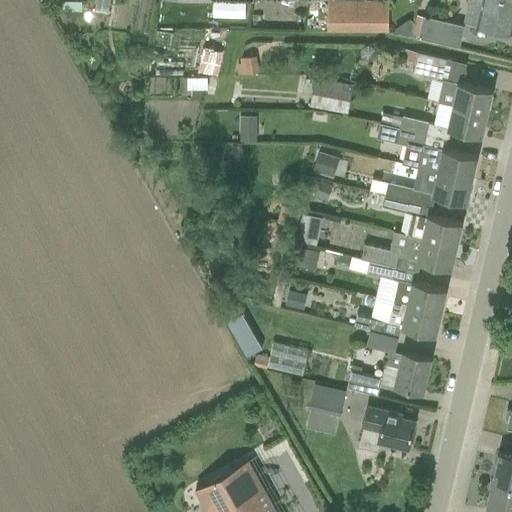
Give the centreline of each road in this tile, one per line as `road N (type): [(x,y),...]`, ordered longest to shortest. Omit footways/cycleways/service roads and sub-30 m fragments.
road 1 (residential): [(435,511),(483,313)]
road 2 (residential): [(483,313),(511,190)]
